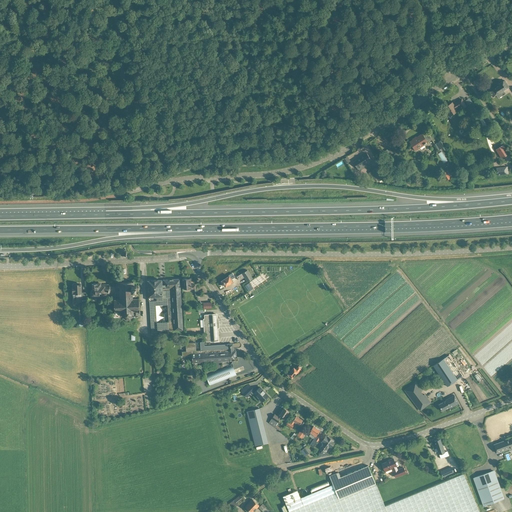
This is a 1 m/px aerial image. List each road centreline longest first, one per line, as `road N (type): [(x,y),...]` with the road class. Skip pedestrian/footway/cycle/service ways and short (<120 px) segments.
road 1 (motorway): [(511,200),(0,216)]
road 2 (motorway): [(0,230),(511,218)]
road 3 (unclassified): [(136,189),(306,166),(446,86)]
road 4 (unclassified): [(187,255),(511,248)]
road 5 (unclassified): [(187,255),(262,367),(365,444)]
road 6 (unclassified): [(136,189),(113,0)]
road 7 (unclassified): [(0,265),(187,255)]
road 8 (unclassified): [(365,444),(397,441),(511,400)]
road 9 (unknown): [(0,250),(130,237)]
